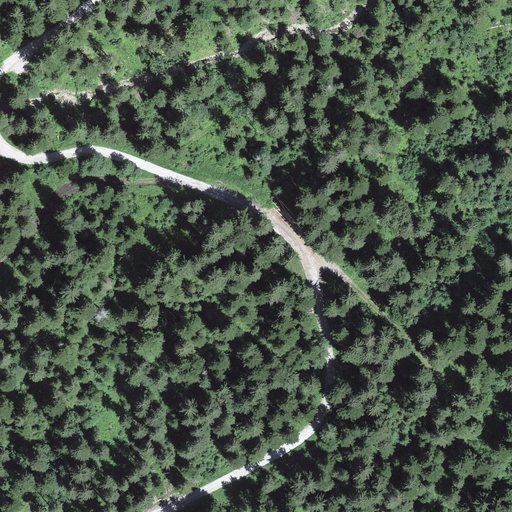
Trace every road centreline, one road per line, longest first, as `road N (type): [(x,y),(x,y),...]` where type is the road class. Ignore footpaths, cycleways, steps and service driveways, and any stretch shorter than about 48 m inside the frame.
road 1 (track): [(165,511),(275,455),(320,418),(331,355),(310,272),(270,221),(197,184),(103,152),(30,158),(0,142)]
road 2 (track): [(0,75),(98,0)]
road 3 (track): [(0,263),(17,248),(27,191),(0,161)]
